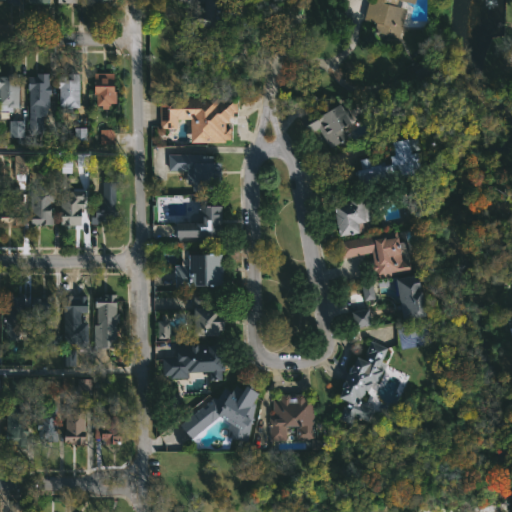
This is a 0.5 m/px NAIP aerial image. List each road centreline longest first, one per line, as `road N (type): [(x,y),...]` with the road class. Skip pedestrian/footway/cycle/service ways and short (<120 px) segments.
road 1 (residential): [(294,157),(270,104),(255,165),(257,347),(267,358),(302,363),(322,352),(327,337),(294,157)]
road 2 (residential): [(143,511),(132,0)]
road 3 (residential): [(143,483),(0,484)]
road 4 (residential): [(140,263),(0,262)]
road 5 (residential): [(134,39),(0,39)]
